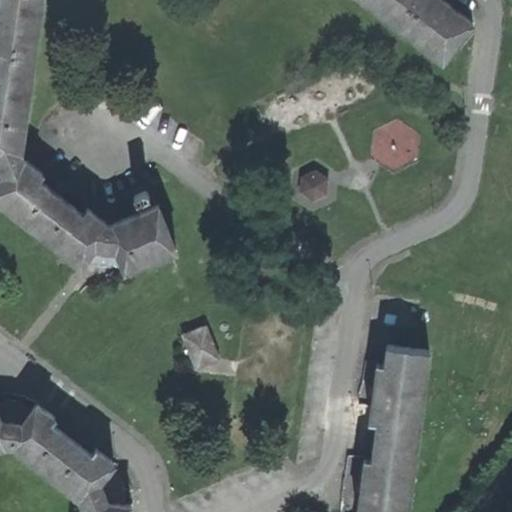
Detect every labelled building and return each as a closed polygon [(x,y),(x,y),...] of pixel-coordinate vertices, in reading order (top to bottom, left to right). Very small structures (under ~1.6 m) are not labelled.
[(0,0),(0,151),(22,149),(42,0),(0,0)] [(366,0),(442,58),(472,20),(446,0),(366,0)] [(0,175),(0,200),(33,226),(59,193),(37,175),(42,169),(28,157),(22,149),(0,151),(0,165),(1,165),(2,168),(4,171),(0,175)] [(322,198),(330,176),(304,167),(296,189),(322,198)] [(80,262),(94,243),(106,221),(86,205),(81,210),(59,193),(33,226),(80,262)] [(177,248),(159,202),(106,221),(94,243),(107,247),(109,245),(112,245),(115,246),(125,268),(177,248)] [(204,323),(181,332),(195,366),(218,356),(204,323)] [(406,511),(429,348),(387,342),(384,362),(377,361),(375,379),(367,379),(366,390),(364,399),(373,400),(370,418),(376,420),(371,458),(365,457),(362,475),(354,475),(353,485),(352,494),(360,496),(357,511),(406,511)] [(130,511),(131,501),(105,497),(104,488),(101,483),(98,480),(114,459),(96,445),(91,450),(50,419),(55,413),(36,399),(20,420),(9,442),(81,497),(79,511),(130,511)] [(0,442),(2,442),(9,442),(20,420),(13,419),(11,417),(10,416),(9,416),(7,418),(2,418),(0,412),(0,442)]
